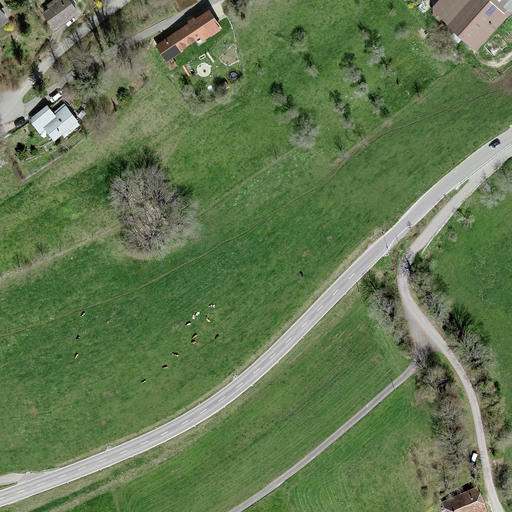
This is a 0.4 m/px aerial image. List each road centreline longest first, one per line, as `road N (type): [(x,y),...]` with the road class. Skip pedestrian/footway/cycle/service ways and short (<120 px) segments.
road 1 (tertiary): [(511,137),(456,173),(237,393),(128,454),(0,501)]
road 2 (unclassified): [(511,144),(455,199),(401,274),(401,297),(464,408),(505,511)]
road 3 (track): [(431,348),(408,376),(240,511)]
road 4 (residential): [(223,0),(143,39),(59,98),(8,115)]
road 5 (residential): [(132,0),(68,50),(8,115)]
